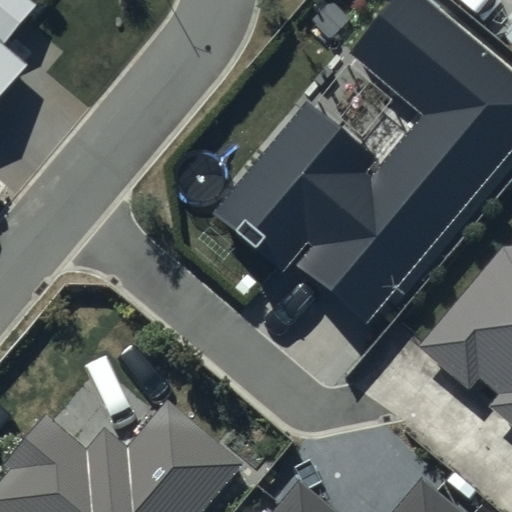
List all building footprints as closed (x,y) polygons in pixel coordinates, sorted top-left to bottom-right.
[(0,0),(0,83),(17,63),(0,48),(0,43),(32,4),(27,0),(0,0)] [(368,330),(511,154),(511,73),(421,0),(397,0),(349,59),(422,119),(373,178),(368,173),(378,160),(308,103),(212,219),(285,279),(310,247),(315,251),(297,272),(368,330)] [(511,251),(506,252),(423,349),(473,392),(483,379),(506,399),(497,410),(511,422),(511,251)] [(199,511),(245,459),(166,392),(127,438),(105,420),(86,441),(45,406),(1,457),(10,464),(0,475),(0,511),(199,511)] [(396,511),(329,511),(300,487),(279,511),(460,511),(423,481),(396,511)]
